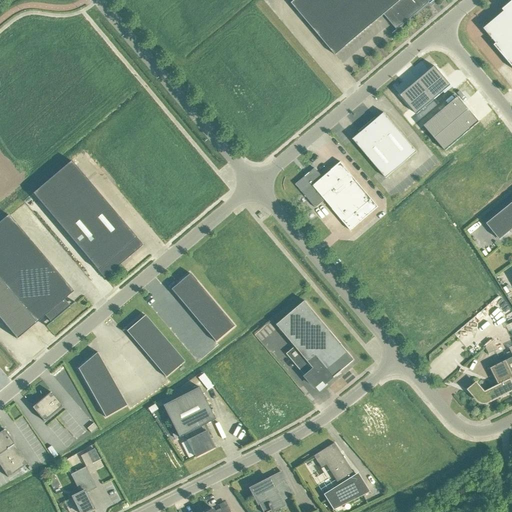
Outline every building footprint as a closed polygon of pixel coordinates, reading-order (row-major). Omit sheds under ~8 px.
[(384,15),(397,31),(429,4),(428,3),(431,0),(295,0),(291,4),(336,56),(384,15)] [(511,1),(502,10),(504,12),(484,29),(496,44),(494,46),(511,66),(511,1)] [(434,67),(400,96),(416,115),(450,86),(434,67)] [(458,97),(424,127),(445,151),(479,122),(458,97)] [(353,140),(386,178),(417,152),(384,114),(385,114),(384,113),(374,121),(373,119),(361,130),(363,132),(353,140)] [(142,246),(71,161),(32,194),(104,278),(142,246)] [(378,207),(341,163),(341,162),(331,171),(323,178),(315,169),(295,185),(315,208),(325,200),(333,209),(332,210),(351,231),(351,230),(378,207)] [(511,203),(486,224),(499,240),(511,230),(511,203)] [(64,299),(72,292),(8,215),(0,221),(0,320),(16,339),(44,315),(51,323),(70,307),(64,299)] [(234,327),(196,282),(190,274),(170,290),(172,292),(176,296),(176,297),(177,298),(179,300),(180,300),(183,305),(184,306),(184,305),(188,310),(192,315),(196,319),(196,320),(200,325),(204,330),(205,330),(208,334),(208,335),(209,335),(213,340),(212,340),(215,343),(234,327)] [(306,377),(315,388),(316,387),(318,390),(334,377),(334,378),(336,376),(337,376),(341,374),(340,373),(342,371),(353,361),(355,360),(305,301),(277,325),(295,347),(294,348),(295,349),(296,348),(314,370),(306,377)] [(138,321),(137,319),(124,329),(165,378),(184,362),(145,315),(138,321)] [(77,370),(78,369),(105,418),(126,406),(97,353),(97,352),(77,369),(77,370)] [(511,357),(490,369),(499,386),(485,393),(477,383),(469,390),(478,401),(480,403),(481,403),(482,403),(482,404),(484,404),(486,404),(487,403),(488,403),(511,391),(511,383),(511,380),(511,379),(511,357)] [(203,374),(198,378),(207,391),(213,386),(203,374)] [(198,387),(162,406),(178,438),(185,435),(187,440),(187,441),(195,457),(214,448),(210,439),(209,439),(207,434),(203,426),(215,420),(198,387)] [(32,408),(43,421),(62,406),(50,392),(32,408)] [(93,423),(87,428),(90,433),(97,427),(93,423)] [(0,432),(0,467),(7,478),(27,464),(4,430),(0,432)] [(323,495),(332,510),(369,492),(357,473),(354,475),(333,443),(312,456),(320,469),(325,465),(338,485),(323,495)] [(94,449),(87,453),(92,464),(99,460),(94,449)] [(72,497),(79,511),(86,511),(93,509),(85,493),(96,488),(85,467),(70,475),(79,493),(72,497)] [(270,481),(265,484),(260,487),(258,484),(249,489),(257,505),(266,500),(271,511),(283,506),(281,501),(292,495),(281,472),(269,479),(270,481)]
